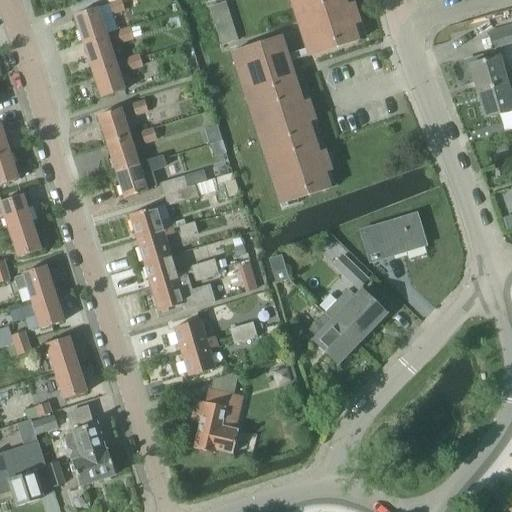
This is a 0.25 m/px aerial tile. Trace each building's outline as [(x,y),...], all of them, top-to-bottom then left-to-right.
[(297,0),(315,55),(360,41),(346,0),(297,0)] [(124,13),(120,2),(107,6),(111,17),(124,13)] [(97,8),(74,16),(83,44),(106,36),(97,8)] [(128,29),(116,33),(119,42),(119,43),(120,45),(127,43),(132,41),(128,29)] [(511,30),(489,37),(493,50),(511,44),(511,30)] [(106,36),(83,44),(92,71),(115,63),(109,46),(119,42),(116,33),(106,36)] [(330,189),(290,62),(282,36),(237,50),(286,204),(330,189)] [(142,69),(138,60),(137,56),(125,60),(129,73),(142,69)] [(481,58),(462,63),(467,82),(472,81),(476,93),(505,85),(505,83),(511,81),(511,71),(502,74),(497,58),(482,62),(481,58)] [(115,63),(92,71),(101,99),(124,91),(118,72),(115,64),(115,63)] [(505,85),(476,93),(483,119),(511,110),(511,93),(508,95),(505,85)] [(134,118),(147,114),(143,102),(130,105),(134,118)] [(106,144),(129,137),(121,109),(97,117),(106,144)] [(0,155),(9,152),(0,126),(0,155)] [(156,142),(152,131),(152,130),(139,134),(143,146),(156,142)] [(115,172),(138,165),(129,137),(106,144),(115,172)] [(0,186),(18,180),(9,152),(0,155),(0,186)] [(147,192),(146,189),(155,186),(151,172),(165,168),(162,157),(138,165),(115,172),(124,200),(147,192)] [(164,195),(187,187),(184,176),(160,184),(164,195)] [(187,187),(164,195),(167,206),(198,197),(195,185),(187,187)] [(0,204),(8,231),(31,223),(22,195),(0,202),(0,204)] [(177,228),(185,226),(184,221),(171,225),(169,219),(160,222),(155,208),(129,216),(137,240),(171,230),(171,231),(178,229),(177,228)] [(381,259),(424,246),(416,217),(362,233),(370,258),(380,254),(381,259)] [(17,259),(40,251),(31,223),(8,231),(17,259)] [(177,228),(178,229),(181,240),(198,236),(194,223),(185,226),(177,228)] [(172,236),(171,231),(171,230),(137,240),(144,264),(170,256),(165,238),(172,236)] [(184,273),(176,275),(170,256),(144,264),(150,288),(186,277),(215,269),(215,270),(225,267),(223,259),(213,262),(213,261),(189,268),(190,270),(183,272),(184,273)] [(275,286),(288,282),(280,257),(267,261),(275,286)] [(343,257),(334,266),(358,290),(367,280),(343,257)] [(31,302),(54,294),(45,266),(22,274),(23,276),(14,279),(18,290),(27,287),(31,302)] [(217,277),(215,270),(215,269),(192,276),(194,284),(217,277)] [(0,272),(0,283),(9,281),(6,271),(0,272)] [(209,286),(190,292),(186,277),(150,288),(158,312),(180,306),(182,312),(214,303),(209,286)] [(347,291),(325,315),(332,322),(356,345),(385,314),(361,292),(354,299),(347,291)] [(54,294),(31,302),(40,329),(63,322),(54,294)] [(325,315),(309,331),(317,338),(314,342),(338,365),(345,357),(347,360),(357,349),(354,347),(356,345),(332,322),(325,315)] [(214,338),(206,340),(200,321),(174,328),(181,353),(216,343),(214,338)] [(252,324),(229,331),(231,338),(254,332),(252,324)] [(15,346),(27,342),(24,332),(12,336),(15,346)] [(254,332),(231,338),(233,346),(256,339),(254,332)] [(54,373),(77,365),(68,337),(45,345),(54,373)] [(18,356),(31,352),(27,342),(15,346),(18,356)] [(214,370),(209,351),(217,348),(216,343),(181,353),(189,377),(214,370)] [(63,400),(86,393),(77,365),(54,373),(63,400)] [(236,431),(243,398),(208,390),(205,403),(196,401),(191,422),(200,424),(194,450),(214,454),(215,450),(233,454),(238,431),(236,431)] [(33,408),(33,409),(23,412),(26,422),(36,419),(51,415),(47,404),(33,408)] [(105,452),(96,424),(92,425),(86,408),(67,414),(73,433),(66,435),(63,441),(66,450),(71,453),(68,458),(70,463),(72,463),(82,459),(82,460),(105,452)] [(35,436),(58,429),(54,417),(32,424),(35,436)] [(14,446),(34,439),(28,421),(8,428),(14,446)] [(13,452),(0,456),(0,489),(9,487),(16,508),(43,499),(35,473),(34,472),(43,469),(36,445),(13,452)] [(82,459),(72,463),(80,487),(115,476),(107,451),(105,452),(82,460),(82,459)] [(52,489),(64,485),(57,463),(45,467),(52,489)]
